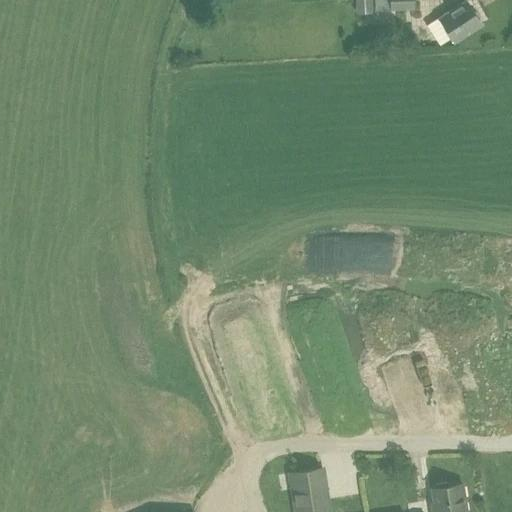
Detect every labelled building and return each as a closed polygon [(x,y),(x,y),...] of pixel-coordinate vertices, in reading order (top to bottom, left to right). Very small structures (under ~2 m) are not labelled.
[(355,0),(357,15),(373,14),(372,0),(355,0)] [(374,0),(375,10),(415,9),(414,0),(374,0)] [(426,24),(440,45),(451,38),(453,41),(481,23),(466,0),(454,8),(453,7),(426,24)] [(290,473),(296,511),(328,511),(322,468),(290,473)] [(465,511),(461,483),(433,488),(436,511),(465,511)]
